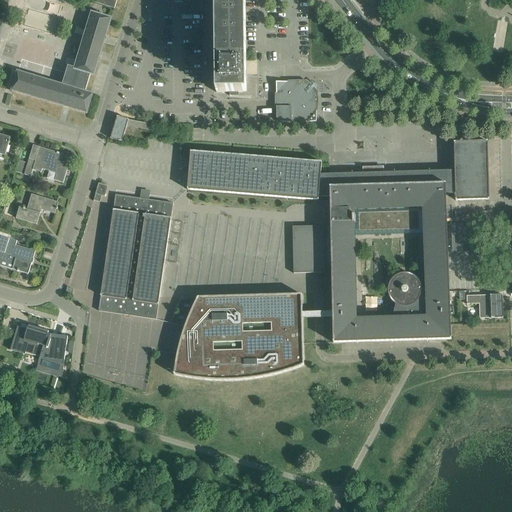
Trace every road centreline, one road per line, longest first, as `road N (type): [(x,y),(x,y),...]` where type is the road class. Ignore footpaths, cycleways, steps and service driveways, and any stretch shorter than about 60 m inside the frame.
road 1 (residential): [(50,294),(97,144)]
road 2 (tertiary): [(374,43),(440,91),(511,105)]
road 3 (residential): [(97,144),(139,0)]
